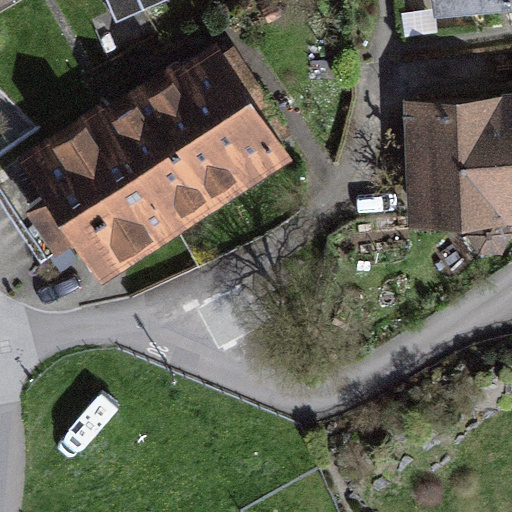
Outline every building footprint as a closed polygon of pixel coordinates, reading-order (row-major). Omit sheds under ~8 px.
[(0,0),(0,6),(7,21),(48,0),(0,0)] [(439,28),(436,0),(402,0),(406,32),(439,28)] [(511,0),(445,0),(447,16),(511,7),(511,0)] [(228,46),(44,159),(93,237),(117,276),(301,163),(237,59),(228,46)] [(511,107),(415,113),(421,227),(511,221),(511,107)]
